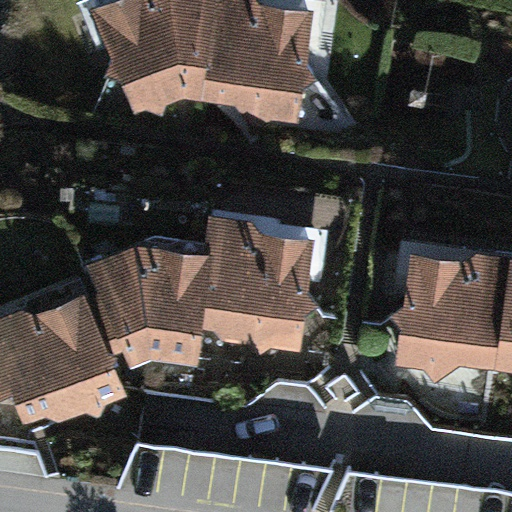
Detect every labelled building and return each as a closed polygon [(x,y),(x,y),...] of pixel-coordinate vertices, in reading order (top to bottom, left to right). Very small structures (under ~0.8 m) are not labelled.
[(138,125),(168,111),(201,115),(214,0),(104,0),(85,10),(138,125)] [(304,137),(320,7),(258,0),(214,0),(201,115),(200,124),(304,137)] [(307,356),(325,234),(221,219),(215,257),(203,341),(307,356)] [(511,321),(511,256),(415,250),(407,373),(508,379),(511,321)] [(84,281),(121,374),(157,359),(197,370),(203,341),(215,257),(146,251),(84,281)] [(121,374),(84,281),(3,317),(4,365),(37,434),(133,392),(121,374)]
